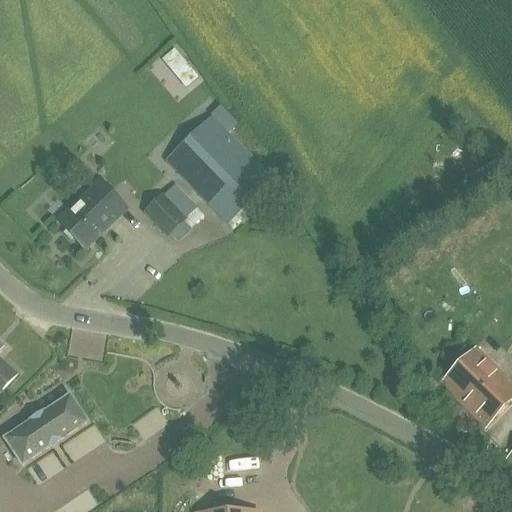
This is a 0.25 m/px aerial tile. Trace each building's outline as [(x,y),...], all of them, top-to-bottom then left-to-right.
[(174,51),(162,61),(186,88),(197,78),(174,51)] [(273,181),(212,118),(167,162),(228,225),(273,181)] [(58,223),(85,250),(127,210),(100,182),(58,223)] [(145,214),(167,237),(185,221),(196,209),(174,187),(163,198),(145,214)] [(0,350),(3,348),(0,345),(0,393),(17,376),(0,360),(0,350)] [(511,387),(477,352),(443,386),(486,429),(511,401),(511,387)] [(5,441),(22,467),(86,424),(69,398),(5,441)]
